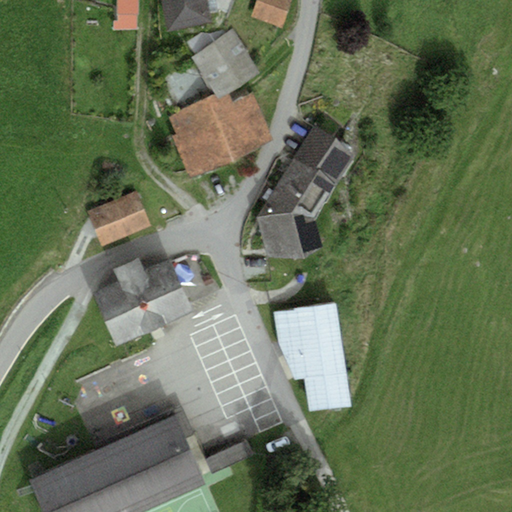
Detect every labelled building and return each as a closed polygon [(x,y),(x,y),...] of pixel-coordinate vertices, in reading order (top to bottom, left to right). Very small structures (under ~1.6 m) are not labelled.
[(139,0),(119,0),(119,14),(115,27),(135,32),(140,14),(139,0)] [(164,0),(170,25),(209,16),(205,0),(164,0)] [(289,0),(255,0),(251,14),(282,24),(289,0)] [(232,28),(191,55),(216,90),(218,93),(227,87),(258,66),(232,28)] [(216,90),(169,115),(177,131),(172,132),(190,172),(272,134),(253,90),(232,96),(227,87),(218,93),(216,90)] [(356,149),(311,124),(256,213),(268,253),(322,242),(314,210),(356,149)] [(136,189),(87,210),(102,243),(150,221),(136,189)] [(119,276),(92,288),(116,339),(193,305),(172,258),(170,254),(145,265),(138,252),(113,262),(119,276)] [(294,306),(273,309),(279,345),(294,377),(305,375),(309,406),(352,402),(335,297),(294,304),(294,306)] [(176,408),(30,473),(48,511),(129,511),(204,477),(176,408)] [(246,438),(207,458),(211,468),(252,451),(246,438)]
